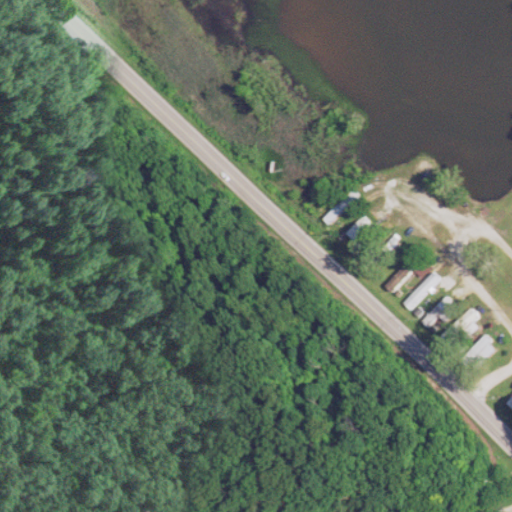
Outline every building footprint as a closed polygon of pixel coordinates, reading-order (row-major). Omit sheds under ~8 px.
[(327,219),(333,225),(364,195),(358,188),(327,219)] [(358,241),(365,234),(369,238),(379,228),(368,216),(350,233),(358,241)] [(414,311),(446,279),(439,272),(407,304),(414,311)] [(423,320),(429,328),(444,318),(447,323),(458,316),(448,302),(423,320)] [(442,340),(450,349),(484,317),(476,308),(442,340)] [(486,353),(497,340),(492,335),(480,348),(486,353)]
